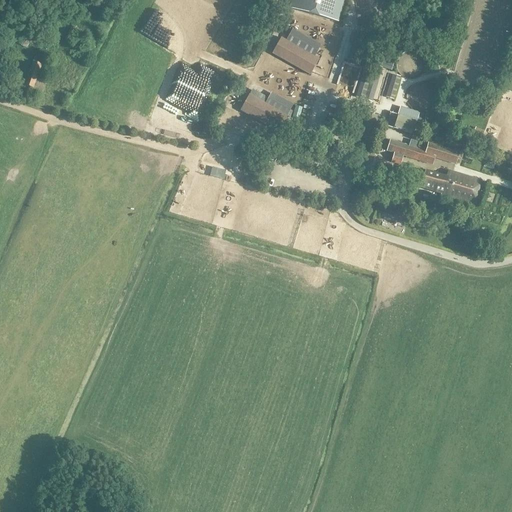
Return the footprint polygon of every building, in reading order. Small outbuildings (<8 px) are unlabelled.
[(296,0),(294,8),(339,21),(345,0),(296,0)] [(0,36),(29,49),(35,33),(17,25),(0,17),(0,36)] [(322,46),(293,29),(287,41),(317,58),(322,46)] [(287,41),(281,38),(271,54),(310,76),(319,59),(317,58),(287,41)] [(351,50),(346,61),(359,66),(363,55),(351,50)] [(24,85),(33,88),(43,59),(35,56),(24,85)] [(374,65),(391,71),(394,62),(377,57),(374,65)] [(201,112),(213,82),(184,71),(180,81),(185,84),(187,97),(196,96),(197,101),(189,102),(188,99),(185,100),(186,103),(181,102),(172,103),(173,109),(173,110),(176,112),(177,116),(173,115),(173,116),(178,118),(178,119),(180,120),(180,114),(190,113),(191,118),(197,117),(199,112),(201,112)] [(364,99),(372,102),(379,77),(371,74),(366,92),(365,92),(364,97),(364,99)] [(392,74),(386,97),(395,99),(401,76),(392,74)] [(290,111),(252,90),(249,95),(249,94),(240,111),(278,132),(287,116),(290,111)] [(394,129),(413,134),(417,122),(423,124),(426,115),(400,107),(397,115),(391,113),(386,127),(394,129)] [(352,151),(369,156),(381,117),(373,114),(363,112),(352,151)] [(389,162),(401,166),(404,156),(432,165),(435,158),(456,164),(460,153),(429,143),(426,151),(407,146),(395,142),(389,162)] [(212,167),(210,175),(225,178),(226,169),(212,167)] [(441,193),(440,196),(474,206),(483,180),(480,179),(448,171),(447,177),(425,171),(420,188),(441,193)]
